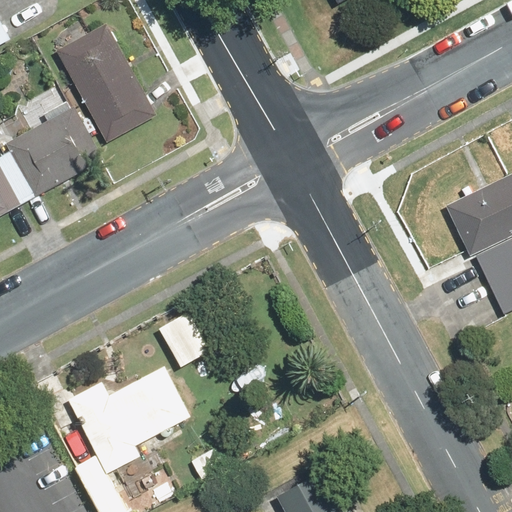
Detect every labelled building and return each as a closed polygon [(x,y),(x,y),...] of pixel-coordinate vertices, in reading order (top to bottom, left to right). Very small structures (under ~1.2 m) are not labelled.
[(157,115),(105,22),(54,51),(106,143),(157,115)] [(0,44),(9,39),(0,24),(0,44)] [(10,152),(33,194),(102,156),(90,134),(95,131),(87,117),(81,121),(69,98),(41,113),(46,122),(30,131),(23,116),(0,128),(0,147),(6,144),(10,152)] [(0,212),(33,194),(10,152),(0,158),(0,212)] [(511,173),(446,206),(471,255),(511,235),(511,173)] [(511,236),(474,256),(503,314),(511,308),(511,236)] [(187,312),(158,327),(177,364),(206,349),(187,312)] [(79,465),(101,511),(134,511),(162,499),(137,447),(194,420),(164,358),(73,402),(99,456),(79,465)] [(342,511),(320,472),(279,495),(288,511),(352,511),(351,511),(348,511),(342,511)]
